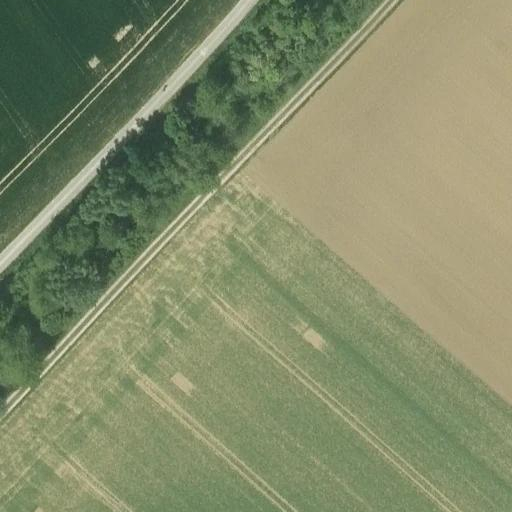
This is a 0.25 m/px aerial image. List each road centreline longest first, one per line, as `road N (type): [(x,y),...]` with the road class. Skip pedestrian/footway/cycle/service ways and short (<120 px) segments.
road 1 (track): [(397,0),(0,425)]
road 2 (track): [(249,0),(0,266)]
